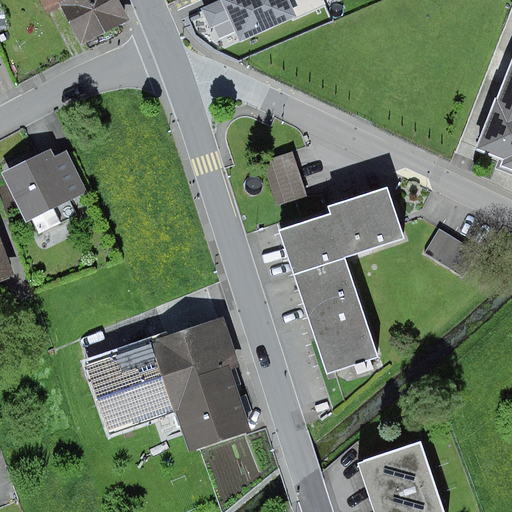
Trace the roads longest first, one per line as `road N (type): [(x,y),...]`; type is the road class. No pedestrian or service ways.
road 1 (residential): [(183,90),(322,511)]
road 2 (residential): [(183,90),(223,82),(254,93),(511,214)]
road 3 (unclassified): [(169,53),(79,84),(0,125)]
